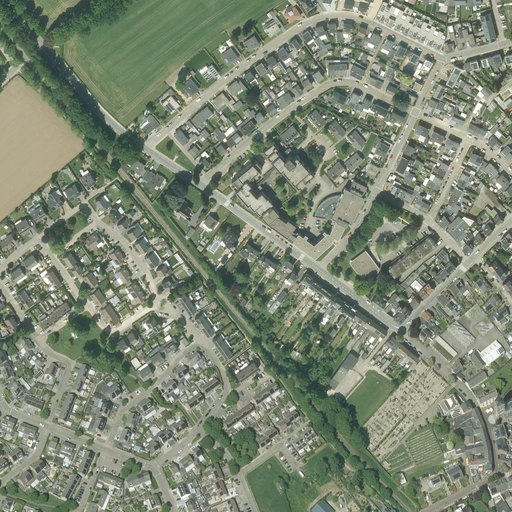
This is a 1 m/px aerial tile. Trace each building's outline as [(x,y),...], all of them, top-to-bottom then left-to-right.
[(300,0),(307,10),(314,6),(310,0),(300,0)] [(345,0),(344,5),(352,7),(359,8),(367,10),(368,0),(345,0)] [(384,1),(378,13),(381,15),(379,19),(383,22),(384,22),(386,17),(388,14),(387,14),(389,11),(385,9),(388,3),(384,1)] [(389,19),(387,23),(391,26),(392,26),(394,21),(396,18),(395,18),(397,15),(393,13),(396,7),(392,5),(389,11),(387,14),(388,14),(386,17),(389,19)] [(290,22),(301,15),(295,6),(284,13),(290,22)] [(395,27),(399,30),(400,30),(402,25),(404,22),(403,22),(405,19),(401,17),(404,11),(400,9),(397,15),(395,18),(396,18),(394,21),(397,23),(395,27)] [(277,17),(276,16),(275,15),(273,11),(272,10),(269,12),(274,19),(277,17)] [(490,12),(487,12),(487,10),(480,11),(481,14),(481,15),(482,20),(491,17),(490,12)] [(409,21),(412,16),(407,14),(405,19),(403,22),(404,22),(402,25),(405,27),(403,31),(407,34),(408,34),(410,29),(412,26),(411,26),(413,23),(409,21)] [(411,35),(416,38),(415,38),(416,38),(418,33),(420,30),(419,30),(421,27),(417,25),(420,19),(416,17),(413,23),(411,26),(412,26),(410,29),(413,31),(411,35)] [(270,36),(280,29),(274,20),(269,24),(270,25),(264,28),(270,36)] [(421,35),(419,40),(424,42),(426,37),(428,34),(427,34),(429,31),(425,29),(428,23),(424,21),(421,27),(419,30),(420,30),(418,33),(421,35)] [(350,34),(351,24),(344,23),(342,31),(339,31),(340,39),(343,39),(343,33),(350,34)] [(322,25),(315,27),(319,36),(322,35),(321,33),(325,32),(322,25)] [(436,27),(432,25),(429,31),(427,34),(428,34),(426,37),(429,39),(427,44),(432,46),(434,41),(436,38),(435,38),(437,35),(433,33),(436,27)] [(363,35),(366,28),(359,26),(355,36),(363,39),(361,41),(364,43),(367,37),(363,35)] [(468,33),(467,28),(462,29),(466,41),(469,40),(470,45),(475,44),(476,44),(473,32),(468,33)] [(456,40),(457,44),(458,49),(458,48),(463,47),(462,42),(466,41),(462,29),(458,30),(459,36),(455,37),(456,40)] [(308,30),(302,34),(307,41),(312,37),(308,30)] [(440,50),(445,39),(441,37),(444,32),(439,30),(437,35),(435,38),(436,38),(434,41),(437,43),(435,48),(440,50)] [(449,33),(451,41),(446,42),(445,51),(449,50),(449,51),(450,51),(455,49),(453,44),(457,44),(456,40),(455,37),(454,31),(449,33)] [(378,37),(379,35),(373,32),(370,38),(367,37),(364,43),(367,44),(369,41),(374,44),(373,47),(377,49),(381,39),(378,37)] [(248,49),(259,42),(253,35),(249,38),(249,39),(244,43),(248,49)] [(296,52),(297,52),(297,51),(296,48),(300,45),(295,39),(289,43),(294,50),(290,52),(294,58),(298,55),(296,52)] [(391,48),(394,42),(386,39),(382,47),(389,50),(386,55),(389,57),(393,49),(391,48)] [(402,56),(406,48),(399,45),(396,50),(393,49),(389,57),(388,59),(391,61),(394,54),(399,56),(399,55),(402,56)] [(238,58),(233,50),(231,47),(227,50),(221,54),(221,56),(222,58),(228,65),(238,58)] [(294,58),(290,52),(288,53),(283,47),(277,51),(284,61),(290,57),(292,60),(294,58)] [(417,61),(420,55),(413,52),(409,59),(416,63),(414,67),(412,70),(415,71),(420,62),(417,61)] [(494,55),(497,65),(497,67),(501,66),(500,61),(502,60),(500,53),(494,55)] [(340,59),(340,63),(340,73),(346,72),(346,64),(347,64),(347,62),(350,63),(352,55),(348,54),(347,59),(340,59)] [(277,62),(272,55),(266,59),(273,68),(278,64),(284,73),(287,71),(280,61),(277,62)] [(494,66),(497,65),(494,55),(488,57),(489,64),(493,63),(494,66)] [(484,65),(489,64),(488,57),(481,58),(483,65),(484,65)] [(421,66),(428,70),(432,61),(425,58),(422,64),(420,62),(415,71),(412,77),(419,80),(420,80),(421,76),(417,74),(418,73),(420,70),(419,69),(421,66)] [(334,73),(334,63),(334,59),(326,59),(326,67),(328,67),(328,73),(334,73)] [(471,61),(473,68),(479,66),(477,59),(471,61)] [(361,64),(356,61),(354,64),(350,73),(355,75),(356,74),(361,64)] [(467,69),(473,68),(471,61),(464,63),(465,64),(462,65),(463,69),(464,69),(465,72),(467,72),(467,69)] [(272,72),(270,69),(268,66),(265,68),(261,62),(255,66),(260,73),(266,70),(270,75),(273,74),(272,72)] [(219,73),(212,64),(207,67),(208,68),(202,73),(208,80),(214,75),(215,76),(219,73)] [(301,64),(298,66),(304,74),(307,72),(301,64)] [(360,78),(366,66),(361,64),(356,74),(355,75),(360,78)] [(463,69),(462,65),(459,66),(459,67),(456,65),(453,71),(462,76),(459,74),(462,68),(463,69)] [(393,68),(390,66),(388,66),(384,74),(389,76),(393,68)] [(390,80),(396,69),(393,68),(389,76),(388,79),(390,80)] [(323,76),(321,74),(323,73),(320,69),(318,70),(312,74),(317,80),(323,76)] [(378,74),(379,73),(372,69),(369,74),(366,81),(373,84),(378,74)] [(250,70),(244,74),(249,81),(255,77),(250,70)] [(459,81),(462,76),(453,71),(450,77),(459,81)] [(504,80),(502,75),(500,73),(497,74),(495,75),(497,78),(499,82),(504,80)] [(378,74),(373,84),(380,87),(385,78),(383,77),(383,76),(378,74)] [(312,84),(307,78),(305,79),(303,76),(300,79),(306,88),(312,84)] [(418,82),(419,80),(412,77),(411,79),(415,81),(414,84),(413,84),(411,87),(418,90),(421,83),(418,82)] [(460,82),(459,81),(450,77),(446,83),(453,86),(454,83),(463,88),(465,85),(460,82)] [(199,89),(192,81),(190,78),(187,81),(189,83),(182,89),(189,97),(196,91),(199,89)] [(473,87),(471,86),(466,83),(466,82),(462,79),(460,82),(465,85),(472,88),(473,87)] [(243,90),(246,87),(241,81),(238,83),(238,82),(238,81),(237,81),(236,80),(227,87),(233,94),(241,87),(243,90)] [(293,85),(291,83),(289,80),(286,83),(290,90),(293,92),(294,91),(297,95),(303,91),(296,82),(294,84),(293,85)] [(404,81),(401,80),(399,84),(407,88),(408,86),(403,83),(404,81)] [(398,88),(399,84),(393,82),(392,85),(389,83),(385,90),(393,94),(396,87),(397,88),(398,88)] [(288,91),(290,90),(286,83),(283,85),(285,88),(283,89),(285,92),(282,95),(287,102),(293,98),(291,95),(288,91)] [(436,89),(442,92),(445,86),(439,83),(436,89)] [(282,106),(287,102),(282,95),(279,97),(277,94),(275,95),(272,90),(271,91),(269,87),(266,89),(273,98),(275,101),(277,100),(280,103),(282,106)] [(485,89),(483,87),(480,90),(484,94),(487,97),(490,94),(485,89)] [(277,109),(270,100),(273,98),(266,89),(266,88),(263,91),(269,99),(268,100),(269,102),(265,105),(271,114),(277,109)] [(445,103),(450,105),(451,103),(451,102),(447,100),(442,98),(444,95),(441,94),(442,92),(436,89),(434,95),(440,98),(439,99),(445,103)] [(335,102),(340,93),(334,90),(332,94),(331,93),(328,99),(335,102)] [(412,103),(414,98),(415,96),(406,91),(405,91),(402,98),(412,103)] [(360,95),(356,94),(353,92),(349,99),(348,102),(352,104),(351,106),(357,109),(359,103),(356,102),(360,95)] [(217,97),(218,98),(213,102),(218,108),(221,105),(223,107),(230,102),(222,93),(217,97)] [(344,99),(346,96),(340,93),(335,102),(335,103),(341,105),(340,108),(342,109),(345,104),(347,100),(344,99)] [(179,104),(173,97),(171,95),(168,98),(162,103),(171,113),(176,110),(174,108),(179,104)] [(499,95),(494,99),(498,105),(504,101),(499,95)] [(371,101),(365,98),(361,105),(359,103),(357,109),(362,111),(364,106),(367,108),(371,101)] [(442,110),(445,103),(439,99),(438,101),(432,98),(429,104),(435,107),(438,108),(442,110)] [(382,106),(376,103),(375,104),(372,103),(370,108),(375,110),(373,114),(377,116),(378,114),(382,106)] [(436,112),(438,108),(435,107),(429,104),(426,109),(432,112),(435,114),(440,116),(441,114),(436,112)] [(450,121),(456,124),(461,114),(455,112),(458,106),(455,104),(455,105),(451,114),(450,116),(452,117),(450,121)] [(199,112),(205,119),(212,112),(207,106),(202,110),(202,109),(199,112)] [(386,112),(388,109),(382,106),(378,114),(384,117),(383,119),(385,120),(389,113),(386,112)] [(313,122),(320,115),(315,109),(307,116),(313,122)] [(252,117),(248,113),(246,110),(243,112),(248,117),(244,121),(250,129),(255,125),(251,119),(250,120),(250,119),(252,117)] [(259,121),(265,117),(259,111),(256,113),(254,111),(252,113),(251,111),(248,113),(252,117),(254,115),(259,121)] [(394,123),(395,120),(398,114),(392,111),(391,114),(389,113),(385,120),(387,121),(388,120),(394,123)] [(207,121),(205,119),(199,112),(195,115),(196,115),(192,119),(197,125),(202,122),(204,124),(207,121)] [(467,114),(462,112),(461,114),(456,124),(462,127),(465,120),(464,120),(466,117),(465,117),(466,116),(467,114)] [(159,124),(152,115),(150,114),(146,117),(150,121),(142,128),(146,133),(154,126),(155,127),(159,124)] [(395,120),(401,123),(404,117),(398,114),(395,120)] [(318,128),(326,121),(320,115),(313,122),(318,128)] [(477,122),(479,118),(477,117),(475,121),(472,119),(471,122),(467,129),(472,132),(476,125),(477,122)] [(237,127),(233,123),(228,118),(226,119),(235,129),(230,134),(236,141),(241,137),(243,135),(237,127)] [(332,132),(340,126),(335,120),(327,126),(332,132)] [(237,127),(243,135),(245,133),(245,134),(250,129),(244,121),(237,127)] [(491,132),(499,124),(497,123),(490,131),(491,132)] [(421,133),(424,126),(418,124),(412,137),(414,138),(416,134),(420,135),(421,133)] [(492,144),(499,136),(495,132),(501,126),(499,125),(499,124),(491,132),(494,134),(488,141),(492,144)] [(184,133),(182,131),(186,127),(184,125),(180,128),(174,134),(178,139),(184,133)] [(286,130),(293,138),(299,133),(292,125),(286,130)] [(477,135),(481,127),(476,125),(472,132),(477,135)] [(338,138),(345,132),(340,126),(332,132),(338,138)] [(425,143),(428,138),(428,137),(426,136),(426,135),(427,136),(430,129),(424,126),(421,133),(420,135),(419,136),(425,138),(422,143),(424,145),(425,143)] [(477,135),(483,138),(487,130),(481,127),(477,135)] [(209,134),(204,128),(200,132),(203,136),(205,138),(209,134)] [(215,130),(223,139),(225,138),(227,140),(226,140),(231,146),(236,141),(230,134),(227,130),(224,133),(223,132),(222,133),(217,128),(215,130)] [(216,137),(220,142),(215,146),(218,150),(221,154),(226,149),(221,143),(224,141),(223,139),(215,130),(212,132),(216,136),(216,137)] [(287,143),(293,138),(286,130),(280,136),(287,143)] [(360,136),(356,131),(355,130),(347,137),(352,143),(360,136)] [(433,140),(435,141),(436,140),(439,134),(433,131),(430,137),(430,138),(430,139),(429,140),(432,141),(433,140)] [(196,137),(197,136),(195,133),(193,135),(191,132),(187,136),(184,133),(178,139),(183,144),(190,138),(193,140),(196,137)] [(436,140),(441,143),(445,136),(439,134),(436,140)] [(504,144),(511,137),(509,135),(506,138),(502,134),(500,137),(499,136),(492,144),(497,149),(502,142),(504,144)] [(358,149),(365,142),(360,136),(352,143),(358,149)] [(509,151),(507,149),(510,146),(508,144),(511,139),(511,137),(504,144),(506,146),(500,152),(504,156),(509,151)] [(451,147),(454,141),(448,138),(445,144),(451,147)] [(376,149),(379,150),(377,153),(384,157),(391,143),(385,140),(383,143),(380,142),(376,149)] [(451,147),(457,150),(460,144),(454,141),(451,147)] [(275,166),(277,167),(279,170),(281,169),(297,188),(299,186),(301,188),(310,180),(308,178),(314,173),(297,154),(293,158),(289,154),(288,156),(286,154),(283,157),(276,148),(278,147),(273,142),(263,151),(275,166)] [(424,148),(418,145),(413,142),(412,145),(408,143),(405,151),(411,154),(414,147),(416,148),(423,151),(424,148)] [(188,150),(193,155),(199,150),(202,148),(198,143),(195,145),(194,145),(188,150)] [(208,167),(211,165),(205,158),(209,155),(205,151),(201,154),(203,157),(199,162),(204,167),(206,165),(208,167)] [(360,156),(359,155),(357,152),(351,157),(356,163),(357,165),(363,160),(360,156)] [(473,165),(478,155),(473,152),(469,159),(470,159),(469,162),(473,164),(473,165)] [(482,160),(483,157),(478,155),(473,165),(476,166),(477,163),(480,164),(482,166),(485,162),(482,160)] [(399,162),(407,165),(408,162),(413,164),(415,161),(407,157),(407,158),(402,156),(399,162)] [(357,165),(356,163),(351,157),(345,163),(351,170),(357,165)] [(131,167),(136,170),(135,171),(136,172),(142,175),(146,170),(142,168),(144,165),(136,159),(131,167)] [(447,170),(449,164),(442,161),(439,159),(438,162),(441,163),(440,166),(447,170)] [(287,236),(290,231),(295,224),(287,218),(286,220),(278,215),(276,214),(279,212),(272,204),(271,205),(270,203),(272,201),(267,195),(266,196),(261,190),(263,189),(260,184),(269,176),(268,175),(277,167),(275,166),(263,176),(264,178),(254,187),(250,183),(254,179),(252,177),(261,169),(260,167),(261,166),(256,160),(253,162),(252,161),(237,174),(237,175),(232,180),(234,182),(238,187),(235,189),(247,203),(244,206),(251,210),(254,207),(259,213),(262,211),(263,212),(261,214),(271,226),(271,225),(287,236)] [(333,167),(339,174),(345,169),(339,162),(333,167)] [(405,169),(407,165),(399,162),(396,168),(401,170),(401,171),(408,174),(410,171),(405,169)] [(494,166),(490,162),(488,164),(485,162),(482,166),(481,168),(482,169),(486,173),(494,166)] [(371,177),(373,178),(376,172),(377,172),(379,167),(370,163),(368,168),(369,168),(366,174),(364,177),(369,180),(371,177)] [(444,175),(447,170),(440,166),(439,169),(435,167),(434,169),(437,171),(444,175)] [(496,172),(498,170),(494,166),(489,171),(492,175),(488,180),(490,182),(498,174),(496,172)] [(333,180),(339,174),(333,167),(327,172),(333,180)] [(89,171),(87,169),(84,172),(85,174),(80,178),(86,186),(89,184),(90,186),(96,181),(89,171)] [(146,183),(154,188),(160,179),(162,181),(164,177),(157,173),(156,175),(151,171),(150,172),(147,170),(142,177),(147,181),(146,183)] [(474,175),(470,173),(466,171),(465,173),(463,172),(460,177),(467,181),(471,182),(474,175)] [(440,184),(442,178),(435,175),(432,173),(430,176),(431,176),(430,179),(440,184)] [(501,183),(506,178),(502,174),(500,175),(498,174),(490,182),(492,184),(494,181),(496,183),(499,181),(501,183)] [(440,184),(430,179),(429,178),(426,177),(422,184),(425,185),(430,188),(431,186),(437,189),(440,184)] [(464,188),(467,181),(460,177),(457,183),(460,184),(459,186),(465,189),(464,188)] [(507,184),(510,182),(506,178),(501,183),(502,184),(499,187),(504,191),(505,191),(507,188),(509,186),(507,184)] [(341,195),(338,195),(335,195),(333,196),(330,197),(327,198),(325,199),(322,201),(320,203),(319,206),(317,208),(316,211),(315,214),(315,216),(330,218),(331,216),(337,219),(345,223),(346,219),(351,222),(357,208),(359,209),(358,210),(359,211),(366,194),(367,193),(367,192),(367,191),(366,190),(366,189),(365,188),(364,188),(359,185),(361,182),(353,179),(350,186),(349,188),(345,186),(341,195)] [(65,190),(67,194),(71,200),(75,197),(81,193),(75,184),(65,190)] [(396,194),(400,186),(394,184),(391,191),(396,194)] [(416,184),(412,193),(412,194),(416,196),(419,189),(420,186),(416,184)] [(403,197),(409,200),(412,194),(412,193),(407,190),(408,188),(401,185),(400,186),(396,194),(403,198),(403,197)] [(465,189),(459,186),(458,188),(455,186),(453,192),(460,195),(462,190),(465,192),(467,190),(465,189)] [(64,203),(59,197),(55,190),(48,194),(50,197),(47,199),(53,210),(64,203)] [(468,199),(460,195),(453,192),(450,197),(457,200),(462,202),(463,200),(467,202),(468,199)] [(425,198),(426,196),(420,193),(415,204),(421,207),(425,198)] [(102,196),(95,201),(99,208),(100,207),(102,210),(111,203),(109,200),(106,203),(102,196)] [(457,200),(450,197),(448,202),(449,203),(447,206),(456,210),(459,205),(456,203),(457,200)] [(421,207),(427,210),(431,201),(425,198),(421,207)] [(496,199),(493,202),(503,212),(506,209),(496,199)] [(186,214),(191,208),(186,204),(187,202),(184,200),(179,205),(177,204),(174,209),(182,215),(179,218),(186,223),(191,217),(186,214)] [(119,203),(111,208),(113,210),(109,213),(113,219),(121,214),(117,208),(121,206),(119,203)] [(31,212),(37,221),(47,214),(41,206),(31,212)] [(500,223),(504,219),(494,208),(491,210),(487,206),(484,208),(500,223)] [(132,209),(126,213),(129,217),(135,213),(132,209)] [(211,230),(217,221),(209,215),(204,222),(205,223),(204,225),(211,230)] [(438,221),(444,227),(447,224),(448,224),(455,217),(452,215),(447,219),(444,215),(438,221)] [(466,228),(469,225),(475,219),(464,215),(462,218),(459,215),(448,226),(448,227),(446,229),(455,239),(464,230),(467,228),(466,228)] [(121,230),(130,223),(132,222),(128,217),(117,224),(121,230)] [(31,227),(26,218),(22,221),(23,222),(16,226),(20,232),(21,231),(23,234),(26,232),(25,231),(31,227)] [(290,231),(288,234),(293,238),(292,240),(314,256),(330,241),(332,240),(333,241),(337,237),(338,237),(345,223),(337,219),(336,220),(330,233),(327,232),(324,228),(322,230),(324,233),(325,233),(313,245),(297,232),(296,234),(290,231)] [(492,226),(495,223),(491,219),(487,222),(489,223),(486,226),(484,223),(481,226),(483,228),(484,229),(489,234),(494,229),(492,226)] [(137,221),(131,226),(133,228),(127,232),(131,238),(140,232),(136,226),(139,224),(137,221)] [(189,237),(194,229),(191,227),(186,234),(189,237)] [(478,230),(479,231),(475,235),(481,242),(485,237),(489,234),(484,229),(483,229),(481,227),(478,230)] [(236,238),(238,236),(228,229),(221,238),(226,242),(224,245),(230,249),(232,246),(233,246),(238,239),(236,238)] [(462,239),(468,234),(464,230),(455,239),(455,240),(457,242),(456,242),(468,254),(473,250),(467,244),(465,242),(463,244),(460,241),(462,239)] [(90,236),(96,244),(101,241),(100,239),(103,237),(100,233),(97,235),(95,232),(90,236)] [(16,241),(11,234),(7,236),(7,237),(0,242),(5,249),(14,244),(13,243),(16,241)] [(138,248),(145,242),(142,238),(144,236),(142,234),(137,237),(139,240),(135,243),(138,248)] [(502,243),(506,248),(508,246),(510,247),(511,245),(511,242),(505,235),(501,239),(504,242),(502,243)] [(91,248),(96,244),(90,236),(85,240),(87,242),(84,244),(87,248),(90,247),(91,248)] [(437,245),(436,244),(430,236),(418,245),(423,253),(431,248),(432,249),(437,245)] [(152,248),(152,247),(153,247),(148,240),(145,242),(138,248),(141,252),(146,249),(147,252),(152,248)] [(248,243),(248,242),(246,245),(245,245),(245,246),(243,248),(242,248),(239,253),(245,258),(247,256),(253,247),(251,246),(251,245),(248,243)] [(410,264),(423,253),(418,245),(404,256),(410,264)] [(113,259),(121,253),(118,248),(115,250),(113,247),(109,250),(111,253),(109,254),(113,259)] [(255,249),(254,248),(253,247),(247,256),(248,255),(250,256),(249,257),(253,260),(252,260),(257,255),(258,254),(257,254),(259,251),(255,248),(255,249)] [(148,262),(155,257),(152,252),(154,250),(152,248),(147,252),(149,254),(145,257),(148,262)] [(378,266),(373,259),(364,248),(366,251),(365,252),(364,252),(363,254),(361,255),(360,257),(358,259),(357,259),(356,259),(355,259),(354,260),(353,261),(353,262),(353,263),(353,264),(353,265),(354,266),(355,267),(356,267),(358,270),(359,272),(360,274),(361,275),(362,277),(362,278),(365,281),(367,278),(365,276),(371,271),(372,271),(373,272),(374,272),(375,272),(376,272),(377,272),(377,271),(378,271),(378,270),(379,269),(379,268),(378,267),(378,266)] [(447,253),(443,248),(436,255),(437,257),(440,260),(444,257),(447,253)] [(66,261),(73,256),(70,251),(63,256),(66,261)] [(122,260),(125,258),(121,253),(113,259),(116,264),(118,263),(120,266),(120,265),(124,263),(122,260)] [(34,266),(39,262),(39,263),(42,261),(38,256),(36,258),(33,254),(28,257),(34,266)] [(266,256),(265,257),(262,254),(258,260),(261,262),(267,266),(271,260),(266,256)] [(69,265),(76,260),(73,256),(66,261),(69,265)] [(410,264),(404,256),(389,267),(395,275),(410,264)] [(29,273),(31,272),(30,269),(34,266),(28,257),(23,260),(28,267),(25,268),(29,273)] [(155,257),(148,262),(151,266),(156,263),(157,266),(162,262),(161,260),(158,261),(155,257)] [(451,271),(440,260),(437,257),(435,259),(443,267),(439,270),(446,277),(451,271)] [(448,261),(444,257),(440,260),(451,271),(456,267),(449,260),(448,261)] [(289,271),(293,265),(286,259),(277,271),(282,274),(281,275),(282,276),(287,270),(289,271)] [(72,270),(80,265),(76,260),(69,265),(72,270)] [(273,270),(277,264),(271,260),(267,266),(273,270)] [(492,270),(499,265),(496,260),(489,265),(492,270)] [(172,271),(168,266),(166,267),(164,264),(156,270),(160,275),(163,273),(165,276),(172,271)] [(80,265),(72,270),(75,274),(83,269),(80,265)] [(119,277),(128,271),(124,266),(121,268),(120,265),(120,266),(115,268),(117,271),(116,272),(119,277)] [(497,276),(504,270),(499,265),(492,270),(497,276)] [(29,273),(25,268),(23,270),(20,266),(15,269),(21,277),(25,273),(27,275),(29,273)] [(16,280),(21,277),(15,269),(10,273),(13,277),(11,279),(15,284),(17,282),(16,280)] [(48,279),(55,274),(52,269),(42,276),(43,278),(46,276),(48,279)] [(86,282),(94,276),(91,271),(89,272),(88,269),(83,272),(85,275),(82,277),(86,282)] [(292,282),(298,274),(292,269),(286,278),(292,282)] [(446,277),(439,270),(437,273),(434,269),(432,271),(436,276),(433,279),(438,284),(441,281),(446,277)] [(497,276),(500,280),(506,276),(505,274),(507,273),(505,270),(504,270),(497,276)] [(126,284),(130,281),(129,278),(132,276),(128,271),(119,277),(123,282),(124,281),(126,284)] [(303,289),(312,276),(306,272),(301,279),(302,280),(300,282),(302,284),(299,289),(297,291),(300,293),(303,289)] [(48,285),(58,278),(55,274),(48,279),(50,282),(47,284),(48,285)] [(177,280),(176,280),(172,275),(162,282),(166,288),(169,286),(171,288),(179,282),(177,280)] [(94,288),(95,287),(98,285),(97,282),(98,281),(94,276),(86,282),(90,287),(92,285),(94,288)] [(314,279),(314,278),(312,276),(303,289),(308,292),(316,281),(314,279)] [(438,284),(433,279),(429,282),(429,281),(426,284),(418,276),(416,278),(416,279),(430,293),(435,288),(435,287),(438,284)] [(511,278),(511,277),(503,283),(507,288),(511,284),(511,278)] [(58,278),(48,285),(50,287),(52,285),(54,288),(61,283),(58,278)] [(425,297),(430,293),(416,279),(414,280),(412,282),(411,283),(415,286),(417,284),(421,289),(419,291),(425,297)] [(453,287),(459,293),(462,296),(467,291),(465,288),(464,285),(459,280),(453,287)] [(135,281),(132,283),(130,281),(126,284),(128,286),(126,287),(130,292),(139,286),(135,281)] [(318,282),(316,281),(308,292),(310,294),(312,291),(315,293),(316,291),(321,284),(321,283),(319,281),(318,282)] [(478,293),(478,292),(487,286),(483,281),(479,284),(478,283),(473,287),(478,293)] [(323,285),(321,284),(316,291),(315,293),(313,296),(315,298),(317,300),(319,297),(321,294),(322,295),(327,289),(326,287),(323,285)] [(134,297),(142,291),(139,286),(130,292),(134,297)] [(413,291),(408,286),(407,287),(405,289),(410,294),(413,291)] [(486,294),(491,291),(487,286),(478,292),(481,295),(480,295),(482,299),(487,295),(486,294)] [(20,298),(27,293),(25,290),(28,288),(27,287),(17,294),(20,298)] [(93,300),(102,294),(98,288),(97,289),(95,287),(94,288),(91,290),(92,292),(90,294),(93,300)] [(454,298),(457,295),(459,293),(453,287),(448,291),(454,298)] [(323,304),(332,292),(327,289),(322,295),(320,298),(323,300),(321,302),(323,304)] [(277,299),(281,302),(287,293),(283,290),(277,299)] [(145,301),(143,299),(146,297),(142,291),(134,297),(137,303),(139,302),(140,304),(145,301)] [(180,301),(189,294),(189,293),(186,295),(184,291),(177,296),(179,299),(180,301)] [(335,293),(334,294),(332,292),(323,304),(329,308),(332,303),(337,296),(337,295),(336,294),(335,293)] [(390,304),(392,302),(395,299),(398,296),(395,292),(391,296),(388,300),(383,296),(376,305),(382,309),(386,302),(387,301),(390,304)] [(23,303),(33,296),(32,294),(29,296),(27,293),(20,298),(23,303)] [(376,305),(383,296),(378,293),(376,295),(371,301),(376,305)] [(455,306),(451,301),(453,300),(446,293),(442,298),(448,304),(452,309),(455,306)] [(102,305),(106,302),(104,300),(106,299),(102,294),(93,300),(97,305),(100,303),(102,305)] [(190,295),(189,294),(180,301),(183,305),(190,300),(187,297),(190,295)] [(415,307),(421,302),(413,295),(411,297),(413,299),(410,302),(415,307)] [(33,296),(23,303),(26,307),(33,302),(31,299),(34,297),(33,296)] [(343,300),(342,299),(337,296),(332,303),(329,308),(327,309),(330,311),(333,306),(336,308),(338,306),(343,300)] [(451,313),(454,310),(452,309),(448,304),(442,298),(437,302),(444,309),(446,307),(451,313)] [(488,313),(500,303),(496,298),(489,303),(491,305),(485,309),(488,313)] [(273,312),(281,302),(277,299),(270,309),(273,312)] [(344,312),(350,304),(343,299),(343,300),(338,306),(329,319),(331,321),(339,311),(339,309),(339,308),(344,312)] [(415,307),(410,302),(409,301),(402,307),(402,306),(395,299),(392,302),(407,316),(415,307)] [(60,301),(67,311),(71,308),(66,301),(64,303),(62,300),(60,301)] [(186,310),(195,303),(195,302),(192,304),(190,300),(183,305),(186,310)] [(63,314),(67,311),(60,301),(58,303),(60,305),(58,307),(63,314)] [(104,315),(113,309),(109,303),(107,304),(106,302),(102,305),(103,307),(100,309),(104,315)] [(402,321),(407,316),(392,302),(390,304),(384,310),(386,312),(392,307),(398,313),(393,318),(398,321),(400,321),(402,321)] [(195,303),(186,310),(189,314),(196,309),(194,306),(196,304),(195,303)] [(356,309),(356,308),(350,304),(344,312),(339,319),(337,322),(340,324),(347,313),(351,316),(356,309)] [(63,314),(58,307),(55,309),(53,306),(51,307),(58,317),(63,314)] [(59,318),(58,317),(51,307),(51,308),(49,310),(51,312),(49,314),(54,321),(59,318)] [(108,320),(116,314),(113,309),(104,315),(108,320)] [(354,323),(354,322),(361,313),(356,309),(351,316),(346,322),(349,324),(351,321),(354,323)] [(446,322),(449,319),(439,309),(436,312),(446,322)] [(508,317),(507,315),(507,314),(504,310),(494,317),(492,315),(488,318),(490,320),(494,317),(498,323),(499,322),(501,326),(507,322),(505,319),(508,317)] [(54,321),(49,314),(46,316),(45,313),(43,314),(50,324),(54,321)] [(198,323),(207,316),(207,315),(204,317),(201,313),(194,318),(198,323)] [(354,334),(367,317),(361,313),(354,322),(357,324),(354,329),(352,328),(350,331),(351,332),(354,334)] [(435,322),(427,313),(422,318),(427,322),(436,332),(438,329),(433,324),(435,322)] [(45,327),(50,324),(43,314),(41,316),(43,318),(40,320),(45,327)] [(108,320),(110,323),(111,325),(114,323),(116,326),(120,323),(118,320),(120,319),(116,314),(108,320)] [(17,323),(12,315),(9,318),(8,317),(5,320),(10,328),(9,329),(11,331),(17,327),(15,325),(17,323)] [(201,327),(208,322),(205,319),(208,317),(207,316),(198,323),(201,327)] [(157,322),(153,317),(149,320),(147,317),(142,321),(144,323),(146,322),(149,327),(151,326),(157,322)] [(368,327),(372,321),(367,317),(354,334),(352,337),(355,339),(358,334),(357,334),(362,327),(365,330),(368,327)] [(148,334),(150,338),(155,334),(160,331),(158,328),(162,325),(159,320),(157,322),(151,326),(153,328),(152,331),(148,334)] [(372,321),(368,327),(373,331),(377,324),(372,321)] [(204,331),(213,325),(213,324),(210,326),(208,322),(201,327),(204,331)] [(424,344),(425,344),(431,337),(429,335),(431,332),(433,334),(436,332),(427,322),(424,325),(426,327),(421,331),(422,334),(423,335),(419,339),(424,344)] [(375,338),(382,328),(377,324),(373,331),(366,339),(368,341),(372,335),(375,338)] [(213,325),(204,331),(207,336),(214,331),(211,327),(214,326),(213,325)] [(380,340),(387,331),(382,328),(375,338),(371,343),(373,345),(378,339),(380,340)] [(503,337),(509,333),(506,329),(500,334),(503,337)] [(144,342),(141,339),(138,334),(135,335),(132,331),(127,335),(132,342),(138,339),(141,344),(144,342)] [(367,332),(365,331),(358,340),(361,342),(368,333),(367,332)] [(215,344),(225,338),(224,337),(222,339),(219,335),(212,340),(215,344)] [(392,344),(396,339),(391,335),(385,343),(387,344),(389,342),(392,344)] [(174,351),(178,348),(175,344),(178,342),(174,337),(172,338),(171,338),(166,341),(167,342),(174,351)] [(123,349),(124,348),(128,345),(123,338),(118,341),(121,346),(118,347),(124,356),(127,354),(125,351),(123,349)] [(219,349),(226,344),(223,340),(226,339),(225,338),(215,344),(219,349)] [(28,340),(26,341),(24,339),(17,343),(19,346),(21,345),(23,350),(31,345),(28,340)] [(393,352),(401,343),(396,339),(392,344),(389,347),(391,349),(388,353),(390,355),(393,352)] [(166,350),(169,354),(174,351),(167,342),(163,345),(160,347),(164,352),(166,350)] [(486,367),(505,352),(496,342),(480,354),(478,356),(479,358),(474,362),(480,371),(485,367),(486,367)] [(401,352),(405,346),(401,343),(393,352),(395,353),(396,352),(398,354),(401,352)] [(222,353),(231,347),(231,346),(228,347),(226,344),(219,349),(222,353)] [(34,349),(33,348),(31,345),(25,348),(23,350),(26,354),(23,356),(26,360),(32,355),(30,352),(34,349)] [(160,347),(159,345),(152,350),(155,354),(160,361),(164,358),(161,353),(164,352),(160,347)] [(410,350),(407,348),(405,346),(401,352),(404,355),(403,356),(402,355),(400,358),(398,360),(400,362),(410,350)] [(229,349),(231,348),(232,348),(231,347),(222,353),(225,358),(232,353),(229,349)] [(407,362),(414,354),(410,350),(400,362),(399,363),(401,364),(406,358),(405,357),(406,357),(409,359),(407,362)] [(478,356),(480,354),(478,351),(468,358),(472,363),(474,362),(479,358),(478,356)] [(358,358),(356,356),(350,352),(342,363),(348,368),(349,367),(351,368),(355,363),(358,358)] [(35,365),(42,358),(38,354),(35,357),(32,355),(26,360),(29,363),(31,361),(35,365)] [(160,361),(155,354),(150,357),(149,355),(146,356),(150,362),(152,360),(155,364),(160,361)] [(205,362),(201,357),(199,358),(196,354),(191,357),(197,365),(201,362),(203,364),(205,362)] [(414,363),(419,358),(414,354),(407,362),(411,365),(409,367),(407,370),(410,372),(412,370),(417,365),(414,363)] [(136,369),(142,364),(137,356),(130,361),(136,369)] [(192,368),(197,365),(191,357),(187,360),(192,368)] [(11,361),(8,363),(6,358),(0,360),(0,366),(3,365),(4,368),(9,366),(12,364),(11,361)] [(41,371),(43,369),(41,367),(46,362),(42,358),(35,365),(39,369),(36,371),(39,373),(41,371)] [(378,369),(382,371),(390,362),(387,359),(378,369)] [(250,374),(254,371),(247,361),(246,362),(248,365),(245,367),(250,374)] [(247,361),(254,371),(259,368),(254,361),(250,363),(248,361),(247,361)] [(455,376),(458,373),(463,369),(460,367),(461,365),(458,361),(452,366),(454,368),(451,371),(455,376)] [(342,363),(327,384),(334,388),(348,368),(342,363)] [(3,377),(12,374),(15,373),(13,368),(14,368),(12,364),(9,366),(4,368),(5,370),(1,372),(3,377)] [(144,368),(149,375),(154,372),(148,365),(144,368)] [(44,375),(46,376),(45,378),(45,380),(49,381),(51,381),(52,378),(53,379),(57,368),(51,366),(49,372),(46,371),(44,375)] [(89,370),(81,367),(79,372),(87,375),(88,374),(89,370)] [(241,370),(239,367),(239,368),(245,377),(250,374),(245,367),(241,370)] [(145,379),(149,375),(144,368),(139,371),(138,369),(135,371),(139,376),(142,374),(145,379)] [(192,376),(189,370),(186,372),(183,368),(178,371),(184,379),(188,376),(190,378),(192,376)] [(241,380),(245,377),(239,368),(238,368),(239,371),(236,373),(241,380)] [(36,381),(43,374),(41,371),(39,373),(33,379),(36,381)] [(179,382),(184,379),(178,371),(174,374),(179,382)] [(90,377),(91,375),(88,374),(87,375),(79,372),(77,377),(85,380),(87,376),(90,377)] [(455,376),(455,377),(462,382),(465,378),(458,373),(455,376)] [(487,379),(490,377),(487,373),(484,375),(483,373),(466,385),(470,390),(487,379)] [(18,377),(14,378),(12,374),(3,377),(5,382),(6,382),(6,383),(9,382),(10,385),(15,382),(19,380),(18,377)] [(75,382),(83,385),(86,386),(87,384),(84,383),(85,380),(77,377),(75,382)] [(215,390),(220,387),(215,380),(213,377),(212,378),(213,381),(210,383),(215,390)] [(12,388),(10,390),(13,394),(23,386),(19,380),(15,382),(10,385),(12,388)] [(73,387),(81,390),(81,391),(84,392),(85,390),(82,389),(83,385),(75,382),(73,387)] [(181,390),(178,385),(175,387),(172,382),(168,385),(173,393),(177,390),(179,392),(181,390)] [(113,385),(109,388),(117,399),(121,395),(118,391),(120,389),(116,383),(113,385)] [(183,393),(188,389),(186,386),(185,387),(183,386),(180,383),(178,385),(181,390),(183,393)] [(207,386),(205,384),(204,384),(211,394),(215,390),(210,383),(207,386)] [(211,394),(204,384),(203,385),(205,387),(201,390),(206,397),(211,394)] [(270,388),(275,395),(278,392),(280,395),(282,393),(280,391),(279,391),(274,384),(270,388)] [(168,396),(173,393),(168,385),(163,389),(166,393),(164,395),(167,400),(170,398),(168,396)] [(22,397),(25,395),(27,394),(28,392),(23,386),(13,394),(16,398),(21,395),(22,397)] [(79,395),(81,390),(73,387),(71,392),(79,395)] [(112,402),(117,399),(109,388),(108,387),(101,392),(106,399),(109,398),(112,402)] [(271,397),(275,395),(270,388),(265,391),(272,400),(273,400),(271,397)] [(271,401),(272,400),(265,391),(261,394),(266,401),(269,398),(271,401)] [(481,408),(498,399),(496,393),(486,398),(484,393),(475,397),(481,408)] [(262,403),(266,401),(261,394),(256,397),(263,407),(264,406),(262,403)] [(30,408),(34,400),(31,398),(32,395),(30,395),(25,406),(30,408)] [(192,396),(199,405),(204,402),(199,395),(195,398),(193,395),(192,396)] [(66,401),(74,404),(74,403),(76,399),(68,396),(66,401)] [(195,409),(199,405),(192,396),(192,397),(193,399),(190,402),(195,409)] [(262,407),(263,407),(256,397),(252,400),(257,407),(260,405),(262,407)] [(35,410),(40,399),(38,398),(37,401),(34,400),(30,408),(35,410)] [(452,412),(458,408),(453,398),(446,402),(441,405),(445,412),(448,410),(449,413),(452,411),(452,412)] [(40,399),(35,410),(41,412),(44,404),(41,403),(42,399),(40,399)] [(98,408),(101,410),(109,413),(111,408),(107,406),(108,403),(101,400),(98,408)] [(511,400),(498,408),(499,410),(497,411),(498,413),(496,413),(495,414),(498,421),(500,421),(500,420),(503,419),(505,423),(511,419),(511,400)] [(76,407),(77,405),(74,403),(74,404),(66,401),(64,406),(72,410),(73,406),(76,407)] [(158,410),(157,408),(153,403),(150,405),(147,401),(143,404),(150,414),(154,410),(155,412),(158,410)] [(195,409),(190,402),(186,404),(185,402),(183,403),(185,405),(190,412),(195,409)] [(145,416),(150,414),(143,404),(138,407),(141,411),(139,413),(142,417),(143,418),(145,416)] [(463,416),(472,413),(469,405),(461,409),(453,413),(455,417),(456,418),(463,416)] [(70,414),(72,410),(64,406),(62,411),(70,415),(70,414)] [(254,413),(250,407),(249,406),(245,409),(250,416),(249,416),(251,419),(252,418),(251,415),(254,413)] [(291,414),(289,411),(287,408),(285,410),(287,412),(294,422),(298,419),(293,412),(291,414)] [(245,419),(249,416),(250,416),(245,409),(240,412),(245,419)] [(101,410),(99,415),(97,414),(95,417),(101,419),(102,416),(107,418),(109,413),(101,410)] [(72,417),(73,415),(70,414),(70,415),(62,411),(60,417),(68,420),(69,416),(72,417)] [(456,434),(464,433),(465,438),(475,436),(474,430),(484,429),(478,414),(477,411),(472,413),(463,416),(456,418),(453,419),(456,434)] [(242,421),(245,419),(240,412),(236,415),(241,422),(240,423),(242,425),(243,425),(244,424),(242,421)] [(290,425),(294,422),(287,412),(285,414),(287,416),(285,418),(284,418),(285,420),(287,423),(288,422),(290,425)] [(127,421),(139,425),(141,420),(140,420),(141,417),(135,414),(134,417),(129,415),(127,421)] [(238,428),(242,425),(240,423),(241,422),(236,415),(232,418),(237,425),(238,428)] [(101,419),(95,417),(94,416),(91,424),(95,425),(103,429),(105,424),(100,422),(101,419)] [(73,422),(68,420),(60,417),(58,422),(66,425),(67,422),(72,424),(73,422)] [(5,433),(7,430),(10,421),(4,418),(1,427),(0,428),(0,431),(1,431),(5,433)] [(183,425),(185,423),(182,418),(179,420),(181,422),(177,425),(182,433),(186,429),(183,425)] [(233,431),(234,431),(235,430),(233,428),(237,425),(232,418),(227,421),(232,428),(231,429),(233,431)] [(279,420),(277,418),(276,419),(277,422),(278,422),(279,424),(277,426),(282,433),(286,430),(279,420)] [(290,425),(288,422),(287,423),(285,420),(283,422),(281,419),(279,420),(286,430),(291,427),(290,425)] [(13,438),(15,433),(17,429),(14,428),(16,423),(10,421),(7,430),(5,433),(11,435),(10,437),(13,438)] [(134,429),(136,424),(127,421),(125,426),(130,428),(129,430),(135,433),(136,430),(134,429)] [(228,431),(231,429),(232,428),(227,421),(223,424),(228,431)] [(182,433),(177,425),(175,423),(170,426),(168,428),(172,433),(174,431),(177,436),(182,433)] [(103,429),(95,425),(91,424),(88,432),(95,435),(96,432),(101,434),(103,429)] [(23,435),(27,427),(21,425),(18,433),(23,435)] [(511,441),(511,437),(507,439),(505,435),(509,434),(508,432),(510,431),(511,427),(509,426),(503,428),(495,431),(494,433),(496,444),(508,441),(511,441)] [(32,429),(27,427),(23,435),(22,438),(28,440),(29,437),(32,429)] [(165,429),(161,432),(168,442),(172,439),(169,435),(172,433),(168,428),(165,430),(165,429)] [(267,429),(274,439),(278,436),(273,429),(270,431),(268,428),(267,429)] [(306,432),(312,441),(317,437),(311,428),(306,432)] [(33,442),(33,441),(36,442),(39,435),(36,434),(37,431),(32,429),(29,437),(28,440),(33,442)] [(159,429),(152,434),(154,438),(158,443),(160,441),(163,446),(168,442),(161,432),(159,429)] [(264,430),(261,432),(265,437),(267,440),(267,439),(269,442),(274,439),(267,429),(266,429),(265,431),(264,430)] [(134,436),(135,433),(129,430),(128,433),(123,431),(121,436),(130,440),(131,437),(133,438),(134,436)] [(307,444),(312,441),(306,432),(301,435),(302,437),(307,444)] [(486,434),(480,435),(483,443),(482,443),(483,446),(489,445),(486,434)] [(128,445),(130,440),(121,436),(119,442),(124,444),(123,446),(129,449),(130,446),(128,445)] [(270,444),(269,442),(267,439),(267,440),(265,437),(263,439),(261,436),(259,437),(266,447),(270,444)] [(261,450),(266,447),(259,437),(257,439),(259,441),(256,443),(261,450)] [(309,445),(307,444),(302,437),(297,440),(303,449),(309,445)] [(464,439),(465,446),(475,445),(474,437),(464,439)] [(148,444),(150,446),(155,454),(159,450),(155,445),(158,443),(154,438),(151,440),(152,440),(148,444)] [(56,456),(60,446),(57,445),(58,442),(52,440),(49,449),(52,451),(52,452),(52,454),(56,456)] [(298,453),(303,449),(297,440),(292,444),(298,453)] [(509,447),(511,447),(511,444),(510,444),(511,441),(508,441),(496,444),(497,449),(501,448),(505,447),(508,447),(509,447)] [(150,446),(145,450),(141,448),(142,445),(136,443),(133,450),(139,452),(140,451),(148,454),(150,457),(155,454),(150,446)] [(66,455),(69,446),(64,444),(62,449),(59,448),(60,446),(56,456),(59,457),(60,455),(65,457),(66,455)] [(465,448),(465,446),(463,446),(461,447),(458,448),(455,450),(456,456),(466,453),(467,458),(478,455),(483,454),(484,455),(491,454),(489,445),(483,446),(465,448)] [(72,460),(75,454),(72,453),(74,448),(69,446),(66,455),(71,457),(70,459),(72,460)] [(13,454),(18,461),(23,458),(20,453),(21,452),(23,453),(25,450),(21,448),(16,447),(15,451),(15,452),(13,454)] [(511,456),(509,447),(508,447),(505,447),(501,448),(497,449),(498,454),(502,455),(511,456)] [(194,460),(197,465),(200,463),(197,460),(202,456),(197,449),(192,452),(196,458),(194,460)] [(18,461),(13,454),(10,456),(8,453),(4,456),(8,462),(10,460),(14,465),(18,461)] [(83,459),(91,462),(93,456),(86,453),(83,459)] [(485,466),(492,465),(491,454),(484,455),(483,454),(478,455),(478,456),(481,457),(481,458),(481,459),(485,459),(485,466)] [(511,456),(502,455),(500,466),(511,468),(511,466),(511,463),(511,456)] [(5,464),(8,462),(4,456),(0,459),(0,460),(1,462),(0,462),(0,466),(4,472),(8,468),(5,464)] [(197,465),(194,460),(191,462),(188,457),(183,460),(189,468),(193,464),(197,471),(200,469),(197,465)] [(472,470),(478,469),(477,458),(469,459),(470,467),(469,467),(472,477),(475,476),(474,470),(473,471),(472,470)] [(481,459),(481,458),(479,458),(477,458),(478,469),(483,469),(483,466),(485,466),(485,459),(481,459)] [(89,467),(91,462),(83,459),(81,464),(89,467)] [(184,471),(189,468),(183,460),(179,464),(182,468),(180,470),(183,475),(186,473),(184,471)] [(41,472),(44,470),(46,472),(50,468),(45,464),(43,466),(39,461),(35,465),(41,472)] [(87,473),(89,467),(81,464),(79,470),(87,473)] [(43,475),(41,472),(35,465),(30,469),(34,474),(32,476),(37,481),(41,477),(42,477),(43,475)] [(205,476),(208,475),(219,470),(217,465),(209,468),(210,471),(204,474),(205,476)] [(183,475),(180,470),(177,472),(173,466),(169,469),(174,476),(176,475),(178,477),(180,476),(181,477),(183,475)] [(462,474),(460,470),(459,467),(454,470),(454,471),(448,474),(452,483),(456,482),(455,480),(463,476),(462,474)] [(85,478),(87,473),(79,470),(77,475),(85,478)] [(213,479),(221,476),(219,470),(208,475),(208,477),(212,476),(213,479)] [(31,474),(29,476),(26,473),(22,477),(30,486),(37,481),(32,476),(31,474)] [(142,476),(145,484),(150,482),(147,474),(142,476)] [(404,474),(399,476),(402,485),(407,483),(404,474)] [(102,487),(103,484),(106,477),(101,475),(97,485),(102,487)] [(70,481),(77,485),(80,480),(73,476),(70,481)] [(144,484),(145,484),(142,476),(137,478),(139,486),(142,485),(143,489),(144,489),(146,489),(144,484)] [(209,486),(221,482),(223,481),(221,476),(213,479),(214,481),(211,483),(211,485),(209,485),(209,486)] [(28,484),(30,486),(22,477),(17,481),(21,486),(19,488),(24,492),(28,489),(26,487),(28,484)] [(109,486),(112,479),(106,477),(103,484),(109,486)] [(437,487),(446,483),(443,477),(439,479),(439,478),(430,482),(433,488),(437,486),(437,487)] [(134,488),(139,486),(137,478),(131,481),(134,488)] [(117,481),(112,479),(109,486),(114,488),(117,481)] [(75,489),(77,485),(70,481),(68,485),(75,489)] [(116,495),(118,490),(120,491),(123,483),(117,481),(114,488),(114,489),(112,494),(111,496),(114,497),(115,494),(116,495)] [(129,490),(134,488),(131,481),(126,483),(128,489),(125,491),(125,500),(129,499),(129,490)] [(186,486),(188,485),(192,484),(191,481),(187,482),(181,485),(182,487),(177,489),(179,495),(187,491),(186,486)] [(214,490),(223,487),(221,482),(209,486),(210,488),(213,486),(214,490)] [(500,484),(504,494),(507,500),(511,498),(505,483),(500,484)] [(502,495),(504,494),(500,484),(495,487),(502,498),(504,501),(506,500),(504,495),(502,496),(502,495)] [(73,494),(75,489),(68,485),(65,490),(73,494)] [(213,496),(225,492),(223,487),(214,490),(216,492),(212,494),(213,496)] [(492,499),(500,495),(495,487),(488,490),(492,499)] [(70,498),(73,494),(65,490),(63,494),(70,498)] [(195,498),(194,495),(193,495),(191,490),(187,491),(179,495),(181,500),(188,497),(189,500),(195,498)] [(148,507),(158,502),(156,497),(152,499),(149,492),(143,494),(146,501),(148,507)] [(225,492),(213,496),(214,498),(217,497),(218,500),(227,497),(225,492)] [(68,503),(70,498),(63,494),(60,499),(68,503)] [(197,503),(196,500),(195,498),(189,500),(190,503),(185,505),(187,510),(195,507),(194,504),(197,503)] [(15,501),(7,499),(6,502),(5,501),(2,510),(4,510),(4,511),(6,511),(8,511),(10,506),(13,507),(15,501)] [(334,511),(324,501),(312,511),(334,511)] [(148,507),(149,511),(148,511),(156,511),(156,509),(160,507),(158,502),(148,507)] [(224,511),(235,507),(233,502),(225,505),(226,508),(223,509),(224,511)] [(504,511),(507,511),(509,510),(504,502),(500,506),(504,511)]
